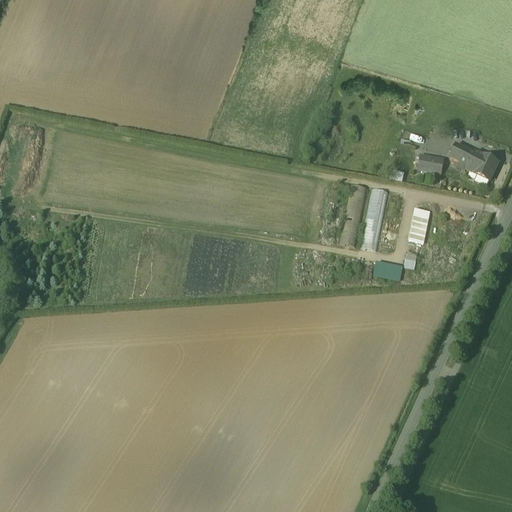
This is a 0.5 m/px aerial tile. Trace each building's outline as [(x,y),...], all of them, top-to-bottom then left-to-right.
[(473,156),(455,147),(449,159),(460,164),(468,168),(473,156)] [(498,165),(474,154),(473,156),(468,168),(465,172),(477,178),(489,184),(498,165)] [(443,162),(421,158),(418,172),(440,176),(443,162)] [(468,168),(460,164),(457,170),(465,173),(465,172),(468,168)] [(489,184),(477,178),(474,184),(486,189),(489,184)] [(366,190),(348,186),(337,245),(355,248),(366,190)] [(388,194),(370,190),(359,249),(377,253),(388,194)] [(430,214),(416,211),(409,242),(424,245),(430,214)] [(414,272),(417,257),(407,256),(404,270),(414,272)] [(375,264),(374,279),(401,282),(403,267),(375,264)]
